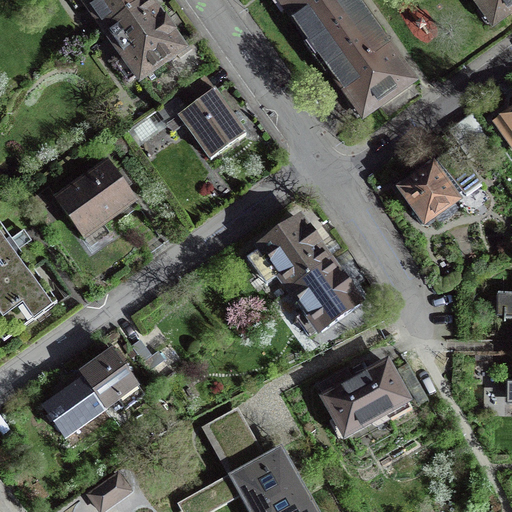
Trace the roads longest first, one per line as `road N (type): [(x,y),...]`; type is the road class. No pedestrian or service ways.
road 1 (residential): [(109,304),(319,155)]
road 2 (residential): [(339,182),(413,302),(419,346),(446,393)]
road 3 (residential): [(339,182),(511,60)]
road 4 (residential): [(0,382),(109,304)]
